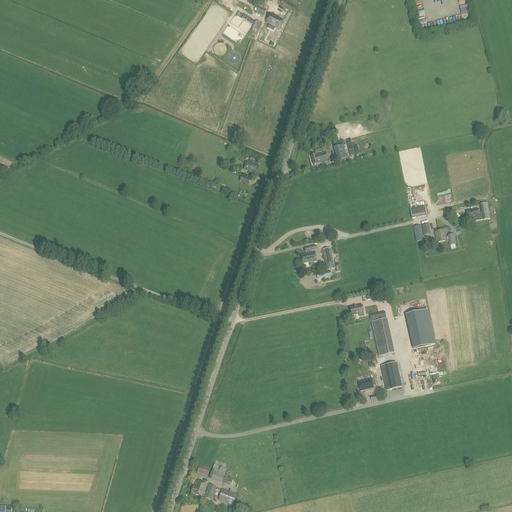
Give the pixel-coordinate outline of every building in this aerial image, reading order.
[(266,10),(259,7),(261,4),(252,0),(239,0),(255,8),(254,10),(257,11),(256,13),(263,16),(266,10)] [(278,11),(275,16),(270,14),(266,22),(278,29),(283,20),(281,19),(283,14),(278,11)] [(253,29),(257,31),(261,21),(256,19),(253,29)] [(343,144),(342,142),(332,144),(333,147),(337,160),(346,157),(343,144)] [(315,154),(311,156),(313,165),(318,164),(318,163),(328,161),(326,152),(316,155),(315,154)] [(257,165),(249,162),(247,161),(244,170),(254,173),(257,165)] [(250,178),(241,175),(239,182),(248,185),(250,178)] [(483,220),(490,219),(487,203),(480,205),(482,213),(483,220)] [(412,218),(427,216),(424,205),(410,208),(412,218)] [(483,220),(482,213),(479,213),(478,209),(467,211),(468,219),(475,218),(475,221),(483,220)] [(431,234),(429,224),(422,225),(424,235),(430,234),(430,235),(431,234)] [(421,225),(413,227),(416,242),(424,240),(421,225)] [(444,230),(435,232),(437,243),(446,241),(446,237),(444,230)] [(448,237),(446,237),(446,241),(447,242),(449,241),(450,245),(456,244),(454,234),(448,235),(448,237)] [(316,261),(315,252),(311,253),(310,251),(316,249),(316,245),(305,248),(305,252),(307,251),(307,253),(306,254),(301,255),(303,263),(308,262),(309,263),(316,261)] [(327,270),(335,269),(334,266),(333,263),(332,263),(330,254),(332,254),(330,248),(322,249),(327,270)] [(350,307),(351,315),(359,314),(359,315),(363,314),(362,305),(350,307)] [(432,333),(411,338),(413,349),(435,344),(432,333)] [(379,357),(394,353),(392,343),(377,347),(379,357)] [(381,366),(387,391),(402,388),(396,363),(381,366)] [(373,388),(371,380),(358,382),(360,391),(373,388)] [(208,476),(210,468),(200,464),(197,472),(208,476)] [(222,483),(224,476),(227,468),(214,464),(209,478),(222,483)] [(231,479),(224,476),(222,483),(229,485),(231,479)] [(238,486),(240,480),(233,477),(231,484),(238,486)] [(203,496),(205,497),(206,494),(204,493),(207,484),(196,480),(194,486),(193,486),(191,492),(203,497),(203,496)] [(206,494),(205,497),(212,500),(216,488),(209,485),(206,494)] [(222,489),(218,500),(232,505),(236,494),(222,489)]
